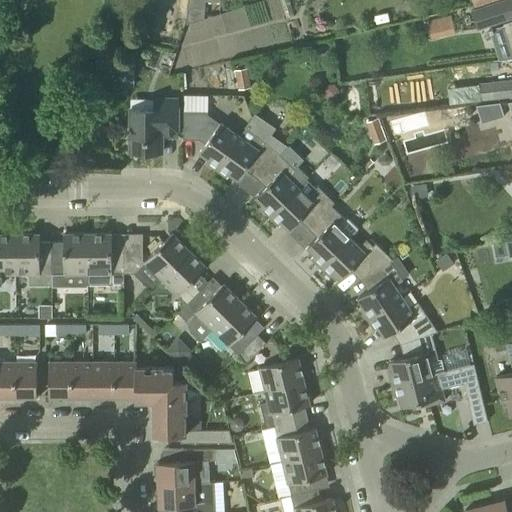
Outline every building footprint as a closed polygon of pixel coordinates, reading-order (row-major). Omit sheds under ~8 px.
[(0,0),(0,4),(15,8),(16,0),(0,0)] [(204,0),(187,0),(186,23),(204,18),(205,1),(204,1),(204,0)] [(511,0),(497,0),(471,9),(477,26),(511,14),(511,0)] [(450,15),(426,21),(431,39),(455,33),(450,15)] [(511,21),(503,24),(503,25),(511,51),(511,21)] [(96,44),(96,69),(117,69),(117,45),(96,44)] [(251,87),(247,67),(234,70),(238,90),(251,87)] [(481,99),(511,95),(511,78),(479,82),(479,86),(481,99)] [(461,87),(462,101),(481,99),(479,85),(475,86),(461,87)] [(183,93),(182,109),(205,110),(206,94),(183,93)] [(178,136),(178,98),(154,98),(154,107),(130,107),(130,152),(162,152),(162,136),(178,136)] [(476,104),(482,123),(504,115),(500,101),(476,104)] [(205,162),(216,169),(240,135),(220,121),(205,112),(183,112),(183,119),(183,139),(199,139),(200,137),(206,141),(198,152),(207,159),(205,162)] [(254,115),(240,135),(216,169),(226,176),(228,173),(237,179),(250,162),(262,171),(260,172),(261,173),(280,154),(287,146),(271,134),(276,127),(255,112),(253,114),(254,115)] [(366,122),(374,144),(386,139),(378,117),(366,122)] [(297,166),(295,169),(280,154),(261,173),(270,181),(255,196),(263,204),(260,207),(269,216),(298,186),(307,177),(308,176),(297,166)] [(281,222),(289,230),(304,214),(312,223),(334,201),(317,185),(316,187),(307,177),(298,186),(269,216),(278,224),(281,222)] [(306,247),(314,254),(311,257),(321,266),(349,237),(359,228),(348,217),(346,219),(331,205),(334,202),(334,201),(312,223),(321,231),(306,247)] [(161,278),(189,249),(172,232),(158,247),(144,261),(145,262),(137,271),(136,270),(136,273),(151,288),(161,278)] [(15,233),(0,233),(0,285),(2,286),(2,273),(16,273),(15,233)] [(15,233),(16,273),(29,273),(29,284),(52,284),(51,273),(51,241),(39,241),(39,233),(15,233)] [(87,273),(87,233),(63,233),(63,241),(51,241),(51,273),(87,273)] [(87,233),(87,273),(87,284),(109,284),(109,289),(123,288),(123,273),(123,245),(111,245),(111,233),(87,233)] [(392,259),(375,242),(373,245),(366,239),(359,246),(349,237),(321,266),(330,275),(332,272),(340,280),(355,265),(366,276),(389,260),(390,260),(392,259)] [(511,240),(506,241),(493,244),(495,257),(508,254),(509,255),(511,254),(511,240)] [(136,270),(135,265),(135,245),(123,245),(123,273),(136,273),(136,270)] [(186,303),(194,295),(185,287),(206,266),(189,249),(161,278),(186,303)] [(367,319),(402,296),(394,284),(402,279),(402,278),(409,274),(398,255),(392,259),(390,260),(389,260),(366,276),(367,276),(368,275),(375,285),(357,297),(363,306),(360,308),(367,319)] [(202,304),(194,295),(186,303),(178,312),(186,321),(190,331),(200,340),(212,328),(240,300),(223,283),(202,304)] [(406,341),(431,332),(431,333),(437,330),(417,301),(409,307),(402,296),(367,319),(374,329),(377,327),(384,336),(402,325),(411,339),(406,340),(406,341)] [(257,317),(240,300),(212,328),(232,348),(238,353),(257,334),(259,331),(251,323),(257,317)] [(0,333),(14,333),(14,324),(0,323),(0,333)] [(14,324),(14,333),(29,333),(29,323),(14,324)] [(71,333),(71,323),(56,323),(56,333),(71,333)] [(85,323),(71,323),(71,333),(85,333),(85,323)] [(114,333),(114,323),(99,323),(99,333),(114,333)] [(114,323),(114,333),(128,333),(128,323),(114,323)] [(431,332),(406,341),(410,355),(389,360),(392,371),(388,372),(391,384),(445,370),(442,359),(438,358),(431,333),(431,332)] [(266,342),(257,334),(238,353),(246,362),(266,342)] [(511,340),(507,342),(511,362),(511,371),(495,376),(502,400),(507,399),(510,414),(511,413),(511,340)] [(265,390),(304,380),(298,357),(278,362),(259,367),(260,368),(247,371),(253,393),(265,390)] [(0,361),(0,394),(14,395),(14,361),(0,361)] [(36,361),(14,361),(14,395),(36,395),(36,375),(36,361)] [(48,395),(70,395),(70,361),(48,361),(48,395)] [(70,361),(70,395),(92,395),(92,361),(70,361)] [(114,361),(92,361),(92,395),(114,395),(114,361)] [(136,361),(114,361),(114,395),(135,395),(136,395),(136,366),(136,361)] [(445,370),(391,384),(395,397),(398,396),(401,406),(424,400),(425,405),(444,400),(441,388),(463,382),(464,386),(478,383),(474,362),(445,370)] [(180,433),(180,429),(185,429),(185,378),(173,378),(173,366),(136,366),(136,395),(135,395),(135,398),(151,398),(151,408),(153,408),(154,433),(180,433)] [(265,390),(268,401),(260,403),(263,419),(260,425),(261,428),(306,417),(303,405),(309,404),(304,380),(265,390)] [(478,383),(464,386),(473,423),(487,420),(481,394),(478,383)] [(306,417),(261,428),(270,463),(321,450),(315,427),(309,428),(306,417)] [(180,429),(180,433),(180,442),(188,442),(188,429),(185,429),(180,429)] [(188,429),(188,442),(197,442),(197,429),(188,429)] [(205,442),(205,429),(197,429),(197,442),(205,442)] [(205,429),(205,442),(214,442),(214,429),(205,429)] [(222,442),(222,429),(214,429),(214,442),(222,442)] [(222,429),(222,442),(232,442),(229,429),(222,429)] [(158,484),(223,481),(223,480),(210,481),(209,459),(215,459),(214,447),(198,448),(186,448),(187,460),(157,461),(158,484)] [(321,450),(270,463),(279,498),(290,495),(318,488),(321,487),(318,476),(326,474),(321,450)] [(189,511),(224,511),(223,481),(158,484),(159,505),(189,504),(189,511)] [(320,500),(318,488),(290,495),(294,511),(335,511),(332,497),(320,500)] [(507,511),(505,499),(465,509),(465,511),(507,511)]
